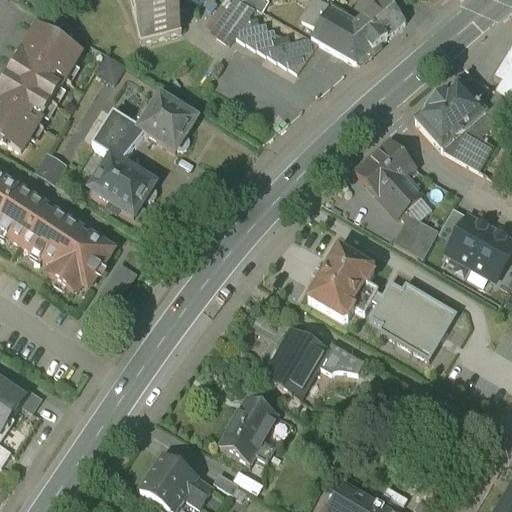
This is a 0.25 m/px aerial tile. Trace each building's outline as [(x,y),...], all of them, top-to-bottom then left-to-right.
[(155,0),(130,7),(141,48),(181,37),(172,0),(155,0)] [(245,0),(243,6),(262,17),(268,6),(261,1),(261,0),(245,0)] [(330,0),(309,0),(326,9),(330,0)] [(383,2),(355,27),(314,3),(301,26),(316,35),(311,45),(318,49),(319,49),(352,69),(356,71),(406,28),(383,2)] [(229,18),(216,34),(213,39),(229,51),(235,43),(249,23),(255,15),(237,6),(229,18)] [(220,11),(208,28),(216,34),(229,18),(220,11)] [(58,30),(38,18),(30,30),(37,34),(38,33),(52,41),(58,30)] [(259,30),(249,23),(235,43),(245,50),(245,49),(259,30)] [(260,29),(259,30),(245,49),(255,56),(256,55),(269,36),(260,29)] [(8,82),(50,107),(79,58),(52,41),(38,33),(37,34),(8,82)] [(270,35),(269,36),(256,55),(266,62),(266,61),(280,42),(270,35)] [(280,41),(280,42),(266,61),(276,68),(277,67),(290,48),(280,41)] [(308,44),(301,54),(287,73),(297,80),(318,51),(308,44)] [(291,47),(290,48),(277,67),(287,74),(287,73),(301,54),(291,47)] [(511,52),(494,83),(509,92),(511,93),(511,52)] [(125,72),(107,61),(95,79),(114,90),(125,72)] [(50,107),(8,82),(0,96),(0,143),(20,156),(50,107)] [(458,91),(415,128),(442,158),(443,158),(484,121),(458,91)] [(511,107),(503,102),(497,99),(484,121),(496,128),(511,136),(511,107)] [(102,136),(134,156),(146,140),(175,159),(177,156),(179,157),(182,157),(185,156),(187,153),(188,151),(188,148),(187,145),(185,143),(196,126),(160,103),(152,116),(144,111),(132,131),(113,119),(102,136)] [(484,121),(443,158),(478,178),(492,152),(478,145),(496,128),(484,121)] [(134,156),(102,136),(92,152),(111,164),(90,197),(133,224),(144,207),(147,208),(149,208),(152,207),(154,205),(155,203),(156,200),(155,196),(152,194),(154,191),(122,171),(134,156)] [(391,148),(355,179),(397,226),(400,224),(422,203),(404,184),(415,174),(391,148)] [(47,160),(35,179),(53,190),(65,171),(47,160)] [(0,228),(21,196),(0,181),(0,228)] [(0,239),(38,264),(67,226),(21,196),(0,228),(0,239)] [(404,230),(406,228),(429,241),(423,251),(430,255),(437,241),(439,239),(419,227),(431,216),(422,203),(400,224),(404,230)] [(452,250),(467,224),(452,216),(439,239),(437,241),(452,250)] [(485,234),(467,224),(452,250),(446,260),(471,274),(493,236),(486,232),(485,234)] [(67,226),(38,264),(55,275),(50,283),(71,297),(78,290),(88,296),(114,256),(67,226)] [(429,241),(406,228),(404,230),(393,250),(422,267),(430,255),(423,251),(429,241)] [(499,240),(493,236),(471,274),(495,288),(511,258),(511,249),(498,242),(499,240)] [(457,321),(405,291),(402,296),(390,289),(382,303),(376,299),(378,297),(377,296),(368,291),(374,280),(372,275),(338,255),(328,272),(324,275),(318,285),(317,290),(307,307),(342,327),(347,326),(353,315),(363,321),(364,320),(371,309),(376,312),(368,325),(380,333),(377,338),(429,368),(457,321)] [(102,302),(116,310),(135,278),(122,270),(102,302)] [(290,336),(262,386),(301,408),(320,374),(331,380),(357,380),(363,370),(331,351),(328,357),(290,336)] [(23,406),(0,390),(0,447),(12,430),(9,428),(23,406)] [(247,405),(219,453),(250,472),(255,463),(266,469),(274,455),(263,449),(278,423),(247,405)] [(476,430),(453,416),(436,445),(459,458),(476,430)] [(0,474),(1,475),(11,460),(0,452),(0,474)] [(163,463),(140,497),(162,511),(179,511),(184,504),(197,486),(163,463)] [(240,475),(234,483),(256,500),(262,492),(240,475)] [(239,491),(219,480),(213,490),(233,502),(239,491)] [(200,511),(212,496),(197,486),(184,504),(195,511),(200,511)] [(383,511),(344,489),(329,511),(383,511)] [(511,511),(511,492),(502,510),(499,508),(498,509),(499,510),(497,511),(511,511)] [(403,511),(408,505),(388,493),(383,501),(403,511)]
